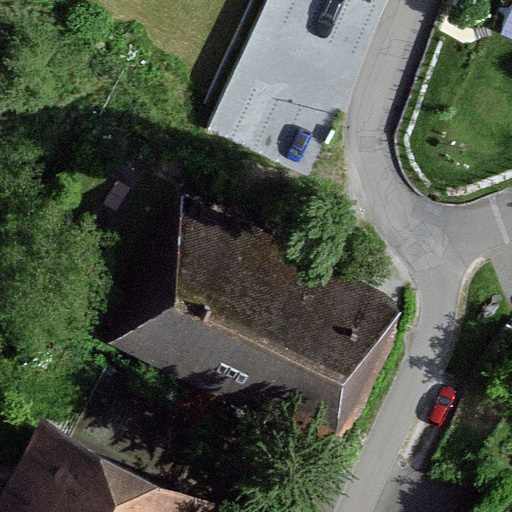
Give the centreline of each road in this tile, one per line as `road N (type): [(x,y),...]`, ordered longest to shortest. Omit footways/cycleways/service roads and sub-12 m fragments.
road 1 (residential): [(432,248),(436,290),(423,360),(351,511)]
road 2 (residential): [(415,0),(370,138),(376,172),(432,248)]
